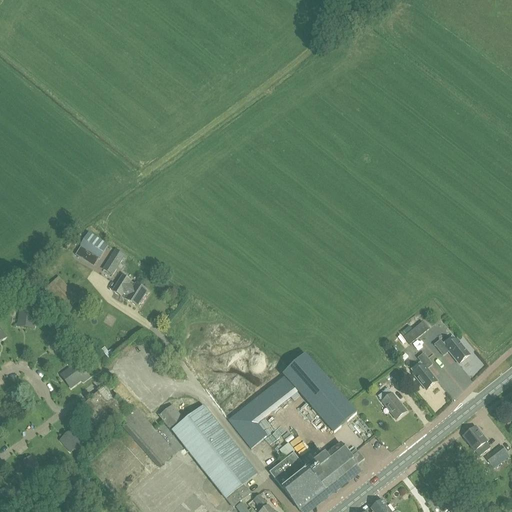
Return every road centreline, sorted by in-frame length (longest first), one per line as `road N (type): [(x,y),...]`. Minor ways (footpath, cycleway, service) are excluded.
road 1 (track): [(136,180),(375,0)]
road 2 (secondary): [(340,511),(511,376)]
